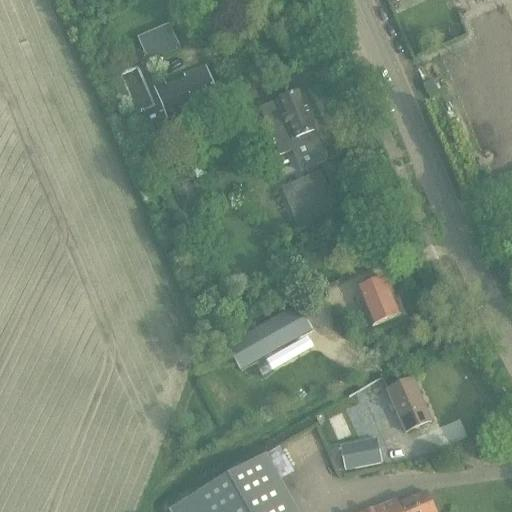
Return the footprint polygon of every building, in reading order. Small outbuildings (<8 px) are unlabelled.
[(145,57),(173,46),(167,32),(140,43),(145,57)] [(155,88),(167,119),(217,99),(205,68),(155,88)] [(300,173),(305,171),(308,178),(281,189),(296,225),(295,226),(295,227),(334,212),(316,166),(326,162),(320,147),(321,147),(299,93),(260,109),(279,156),(292,151),(300,173)] [(197,180),(207,175),(200,158),(190,163),(197,180)] [(357,291),(372,328),(401,316),(385,279),(357,291)] [(298,307),(226,347),(240,372),(312,332),(298,307)] [(386,392),(405,434),(431,422),(413,380),(386,392)] [(376,440),(340,448),(345,472),(381,464),(376,440)] [(296,511),(265,457),(170,511),(296,511)] [(434,511),(426,493),(397,506),(395,502),(370,511),(434,511)]
